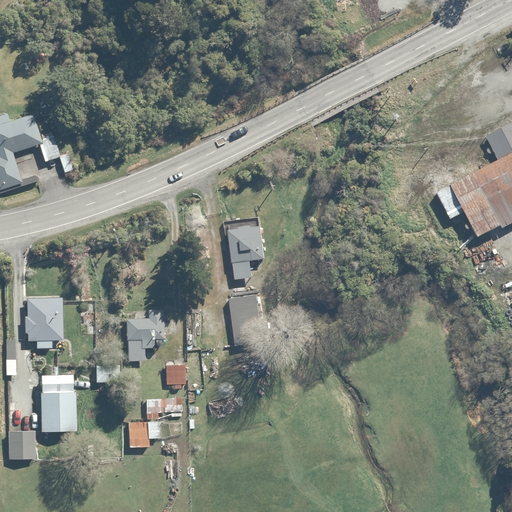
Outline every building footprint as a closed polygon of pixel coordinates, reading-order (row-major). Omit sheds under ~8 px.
[(33,114),(9,121),(7,114),(0,116),(0,189),(22,183),(13,152),(37,145),(42,161),(58,156),(53,137),(41,141),(33,114)] [(511,150),(442,189),(473,245),(511,224),(511,150)] [(68,152),(58,156),(64,170),(74,165),(68,152)] [(266,259),(262,226),(228,230),(234,280),(263,277),(261,260),(266,259)] [(260,295),(229,298),(233,337),(264,334),(260,295)] [(27,342),(35,341),(35,347),(54,347),(54,340),(62,340),(60,297),(26,298),(26,317),(24,317),(25,334),(27,334),(27,342)] [(149,319),(126,320),(127,360),(142,360),(142,348),(153,347),(153,341),(165,341),(164,309),(148,310),(149,319)] [(17,337),(6,337),(6,357),(16,357),(17,337)] [(187,363),(165,363),(165,384),(187,384),(187,363)] [(62,375),(56,375),(56,366),(45,366),(45,375),(38,375),(39,433),(76,432),(75,391),(62,391),(62,375)] [(206,381),(194,381),(194,391),(206,391),(206,381)] [(128,423),(128,447),(148,447),(148,438),(157,438),(157,398),(152,398),(152,394),(144,394),(144,423),(128,423)] [(182,398),(165,398),(165,418),(182,418),(182,398)] [(36,430),(7,431),(8,460),(36,460),(36,430)]
